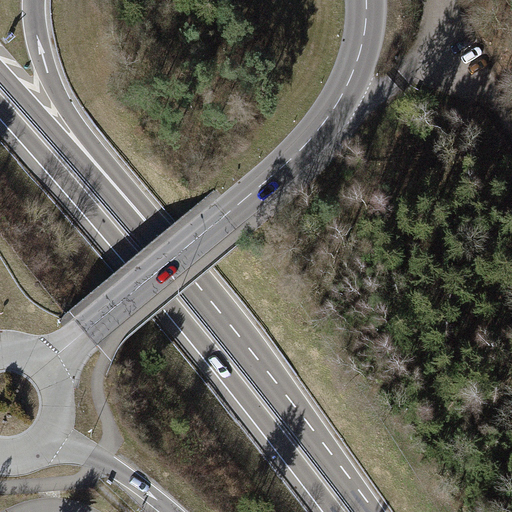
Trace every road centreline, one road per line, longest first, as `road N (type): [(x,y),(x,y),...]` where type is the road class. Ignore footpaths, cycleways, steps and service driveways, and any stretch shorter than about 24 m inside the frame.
road 1 (trunk): [(0,107),(181,317),(333,511)]
road 2 (secondary): [(367,0),(342,97),(301,149),(44,364)]
road 3 (trunk): [(366,511),(140,226)]
road 4 (trunk): [(140,226),(55,89),(35,0)]
road 5 (trunk): [(140,226),(0,69)]
road 6 (track): [(511,142),(484,88),(437,38),(441,0)]
road 7 (trunk): [(49,436),(109,465),(172,511)]
